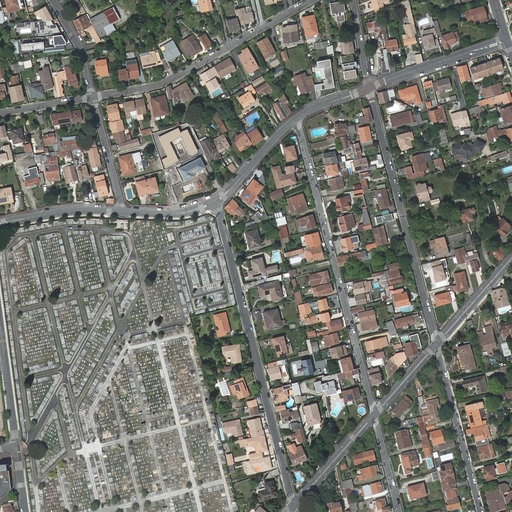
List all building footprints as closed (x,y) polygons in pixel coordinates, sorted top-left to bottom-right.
[(17,0),(5,0),(7,6),(2,7),(2,8),(4,19),(10,18),(9,13),(14,12),(13,10),(16,9),(17,11),(23,9),(21,5),(23,5),(23,3),(19,4),(17,0)] [(209,0),(197,0),(201,12),(212,9),(209,0)] [(330,3),(333,17),(337,17),(337,22),(345,21),(344,13),(346,13),(344,1),(330,3)] [(374,7),(375,11),(391,5),(389,1),(374,7)] [(54,19),(46,6),(39,10),(45,20),(52,19),(54,19)] [(405,45),(416,42),(413,33),(416,32),(410,6),(404,8),(406,14),(407,13),(410,24),(404,25),(406,34),(402,35),(405,45)] [(113,7),(108,9),(115,20),(119,18),(113,7)] [(464,12),(465,17),(471,15),(473,20),(478,18),(480,22),(485,20),(481,7),(464,12)] [(234,10),(238,25),(254,21),(252,12),(245,14),(243,8),(234,10)] [(115,20),(108,9),(103,12),(109,23),(115,20)] [(109,23),(103,12),(90,20),(93,24),(96,31),(109,23)] [(85,15),(74,21),(73,21),(79,32),(80,31),(88,27),(87,26),(90,24),(85,15)] [(310,18),(302,20),(306,36),(318,34),(314,15),(309,16),(310,18)] [(225,19),(228,32),(239,29),(236,18),(230,19),(229,18),(225,19)] [(45,20),(33,21),(34,26),(35,28),(36,28),(37,33),(38,34),(50,33),(50,30),(52,30),(52,33),(61,32),(57,25),(55,24),(52,19),(45,20)] [(378,41),(383,40),(382,30),(380,20),(366,22),(368,32),(376,31),(378,41)] [(113,31),(109,23),(96,31),(101,38),(113,31)] [(99,37),(92,25),(90,26),(91,29),(90,29),(90,31),(95,39),(99,37)] [(282,28),(285,42),(298,41),(296,25),(287,26),(287,27),(282,28)] [(423,35),(421,36),(423,45),(428,43),(429,46),(434,45),(434,46),(439,45),(437,38),(433,39),(432,36),(437,34),(435,27),(422,31),(423,35)] [(197,33),(205,47),(207,45),(211,43),(205,33),(202,35),(200,32),(197,33)] [(443,38),(442,38),(445,48),(450,47),(450,45),(456,42),(452,32),(442,35),(443,38)] [(386,33),(383,33),(384,42),(385,42),(386,51),(397,49),(396,43),(395,39),(387,40),(386,33)] [(64,39),(62,34),(53,35),(54,45),(63,44),(65,44),(64,39)] [(182,41),(189,53),(191,56),(195,53),(194,51),(195,50),(196,53),(200,50),(192,35),(182,41)] [(257,42),(266,58),(276,52),(267,36),(257,42)] [(172,40),(163,45),(166,50),(162,52),(165,58),(161,60),(162,65),(164,72),(170,68),(167,62),(180,54),(172,40)] [(351,40),(340,42),(342,54),(353,52),(351,40)] [(186,55),(189,53),(182,41),(181,42),(182,44),(181,44),(182,47),(186,55)] [(44,48),(44,42),(22,44),(22,50),(36,49),(40,48),(40,49),(44,48)] [(243,53),(240,55),(245,63),(243,64),(248,73),(255,69),(253,66),(256,64),(247,48),(242,51),(243,53)] [(155,54),(142,57),(143,61),(142,61),(144,67),(161,63),(158,50),(154,51),(155,54)] [(422,61),(420,53),(414,54),(416,63),(422,61)] [(342,64),(343,64),(344,71),(343,71),(344,79),(356,77),(355,70),(353,70),(352,62),(353,62),(352,54),(340,56),(342,64)] [(67,55),(61,56),(69,84),(72,83),(72,84),(77,83),(75,73),(72,74),(67,55)] [(381,69),(382,69),(383,73),(389,72),(387,56),(383,56),(383,61),(381,61),(382,68),(380,68),(381,69)] [(218,66),(215,68),(219,76),(220,78),(236,69),(229,58),(217,65),(218,66)] [(472,80),(503,70),(499,58),(469,68),(472,80)] [(330,59),(317,61),(321,84),(314,85),(315,91),(335,88),(330,59)] [(103,73),(103,75),(108,74),(106,60),(96,61),(97,74),(100,73),(103,73)] [(20,71),(18,63),(10,65),(12,72),(20,71)] [(126,64),(128,71),(129,77),(134,76),(134,78),(139,77),(136,63),(126,64)] [(457,67),(461,81),(469,78),(466,65),(457,67)] [(43,70),(38,71),(41,83),(42,89),(52,87),(48,69),(47,69),(46,67),(43,68),(43,70)] [(204,79),(209,89),(212,80),(216,87),(219,86),(215,78),(219,76),(215,68),(206,73),(206,71),(200,74),(203,80),(204,79)] [(120,80),(129,79),(129,77),(128,71),(125,71),(125,69),(118,70),(120,80)] [(66,79),(65,71),(57,73),(57,76),(55,77),(58,96),(63,96),(60,83),(61,82),(61,80),(66,79)] [(302,79),(296,81),(301,94),(311,90),(305,75),(301,76),(302,79)] [(15,83),(18,83),(17,76),(9,77),(11,86),(16,85),(15,83)] [(248,80),(252,86),(264,80),(262,76),(255,80),(253,77),(248,80)] [(436,81),(439,91),(451,88),(449,78),(436,81)] [(267,81),(256,89),(259,93),(263,90),(265,94),(271,90),(267,81)] [(173,97),(174,102),(177,100),(176,98),(181,96),(183,101),(194,96),(186,82),(172,90),(173,97)] [(36,83),(29,85),(31,97),(37,95),(39,95),(40,97),(44,96),(42,89),(41,83),(37,84),(36,83)] [(496,95),(502,93),(499,83),(494,85),(482,89),(485,97),(496,94),(496,95)] [(20,85),(8,88),(11,102),(23,99),(20,85)] [(256,92),(251,85),(249,86),(247,87),(249,91),(238,98),(244,107),(255,101),(251,94),(256,92)] [(413,97),(414,101),(414,103),(421,101),(416,85),(399,90),(401,97),(406,100),(413,97)] [(378,93),(381,103),(390,100),(389,96),(395,95),(394,89),(387,91),(378,93)] [(511,100),(509,92),(508,91),(496,95),(478,101),(479,106),(488,102),(489,104),(493,102),(493,104),(503,100),(504,103),(511,100)] [(150,99),(154,117),(168,113),(164,96),(150,99)] [(145,112),(143,98),(133,100),(134,109),(135,114),(145,112)] [(275,107),(274,108),(281,119),(287,115),(286,115),(291,112),(288,106),(289,105),(285,98),(279,102),(280,104),(277,106),(276,103),(273,105),(275,107)] [(133,100),(123,102),(124,111),(134,109),(133,100)] [(265,100),(262,102),(268,112),(271,109),(265,100)] [(204,102),(199,114),(202,120),(208,109),(207,107),(204,102)] [(111,122),(121,119),(117,104),(109,105),(111,113),(109,114),(111,122)] [(211,104),(207,107),(208,109),(211,115),(214,113),(215,115),(217,114),(211,104)] [(505,115),(511,112),(511,104),(503,108),(505,115)] [(372,121),(368,108),(363,109),(365,116),(359,118),(361,122),(359,123),(360,124),(372,121)] [(430,111),(432,121),(435,121),(439,120),(440,119),(437,109),(430,111)] [(66,112),(57,114),(59,124),(81,121),(79,110),(72,112),(72,115),(67,116),(66,112)] [(457,114),(452,115),(455,125),(463,123),(463,126),(471,124),(467,110),(457,112),(457,114)] [(407,116),(406,112),(396,115),(390,117),(392,126),(409,122),(411,121),(410,115),(407,116)] [(414,114),(418,124),(429,121),(428,119),(422,121),(419,112),(414,114)] [(511,121),(511,112),(505,115),(503,116),(506,123),(511,121)] [(219,126),(218,126),(223,133),(227,130),(217,114),(215,115),(214,113),(212,114),(219,126)] [(57,114),(50,115),(52,125),(59,124),(57,114)] [(202,120),(199,114),(192,127),(192,128),(196,130),(202,120)] [(414,114),(410,115),(411,121),(409,122),(411,127),(418,125),(418,124),(414,114)] [(122,119),(111,122),(113,132),(122,130),(124,130),(122,119)] [(339,124),(334,125),(336,132),(335,132),(336,136),(346,133),(346,134),(347,134),(345,124),(340,126),(339,124)] [(4,125),(0,125),(0,141),(0,142),(8,140),(4,125)] [(249,137),(253,144),(262,138),(259,133),(258,134),(253,126),(251,127),(250,125),(244,129),(247,134),(248,134),(249,136),(249,137)] [(362,142),(371,140),(368,126),(359,128),(362,142)] [(151,127),(141,130),(143,136),(153,133),(151,127)] [(178,128),(159,137),(168,156),(162,160),(165,167),(179,160),(170,142),(181,136),(190,155),(198,151),(187,129),(180,132),(178,128)] [(435,131),(439,145),(447,142),(443,128),(435,131)] [(497,130),(497,129),(490,131),(492,136),(506,132),(507,132),(510,140),(511,138),(511,130),(511,128),(505,129),(505,128),(497,130)] [(21,129),(6,132),(8,141),(13,140),(14,143),(24,141),(21,129)] [(116,143),(125,141),(122,130),(113,132),(115,137),(116,143)] [(252,143),(244,131),(236,136),(237,139),(235,141),(235,143),(236,144),(238,145),(238,147),(240,151),(244,148),(246,149),(248,147),(248,146),(252,143)] [(410,139),(413,138),(411,132),(397,136),(400,150),(412,147),(410,139)] [(221,136),(213,140),(215,143),(220,153),(230,147),(223,133),(220,134),(221,136)] [(42,136),(44,142),(46,141),(47,144),(53,143),(52,140),(54,139),(53,134),(42,136)] [(348,147),(348,145),(347,141),(346,136),(340,137),(343,149),(348,147)] [(29,139),(30,145),(31,147),(32,151),(33,154),(45,153),(44,150),(36,151),(35,147),(36,147),(34,138),(29,139)] [(134,144),(135,146),(140,144),(138,138),(120,144),(121,148),(134,144)] [(75,150),(81,149),(80,139),(64,142),(65,150),(68,149),(75,148),(75,150)] [(221,157),(220,155),(218,153),(216,148),(213,149),(207,139),(200,142),(209,158),(213,155),(216,159),(221,157)] [(452,147),(453,152),(459,151),(463,153),(462,155),(466,158),(468,155),(472,157),(474,153),(474,152),(475,150),(479,152),(484,145),(483,144),(476,140),(473,145),(470,144),(469,146),(464,143),(463,143),(462,145),(460,144),(452,146),(452,147)] [(361,157),(357,143),(350,144),(351,147),(353,152),(354,159),(361,157)] [(0,161),(13,158),(9,144),(2,145),(3,150),(5,149),(6,152),(0,153),(0,161)] [(295,152),(293,145),(284,148),(287,161),(297,158),(296,155),(295,152)] [(97,155),(95,148),(86,148),(92,168),(100,166),(98,157),(97,157),(96,155),(97,155)] [(490,155),(491,159),(507,154),(506,150),(490,155)] [(119,158),(120,163),(121,162),(124,171),(122,171),(124,176),(135,173),(133,165),(137,164),(139,171),(143,170),(142,167),(138,153),(119,158)] [(412,157),(414,165),(422,163),(421,159),(423,158),(422,154),(412,157)] [(340,155),(335,156),(324,158),(325,165),(335,163),(337,163),(342,162),(340,155)] [(50,164),(49,165),(49,171),(44,171),(45,176),(50,176),(54,176),(55,177),(58,177),(57,156),(50,156),(50,164)] [(436,164),(439,163),(441,170),(444,169),(441,157),(435,159),(436,164)] [(179,169),(184,181),(194,176),(193,173),(205,168),(200,158),(181,168),(179,169)] [(353,161),(355,171),(368,168),(365,158),(353,161)] [(405,167),(408,179),(425,174),(424,170),(427,169),(425,162),(422,163),(414,165),(415,172),(412,173),(410,166),(405,167)] [(227,167),(233,174),(237,169),(233,163),(227,167)] [(325,165),(327,175),(337,172),(335,163),(325,165)] [(66,167),(62,168),(64,177),(65,177),(66,182),(75,180),(71,166),(66,167)] [(272,168),(274,175),(281,174),(279,166),(272,168)] [(38,175),(36,167),(28,169),(30,175),(24,176),(26,186),(36,183),(36,185),(41,184),(40,183),(38,175)] [(77,170),(79,179),(84,178),(84,177),(88,176),(86,168),(82,169),(77,170)] [(340,177),(347,175),(346,171),(345,168),(338,169),(340,177)] [(368,177),(367,171),(358,173),(362,188),(361,188),(362,193),(363,193),(363,191),(367,190),(365,178),(368,177)] [(281,174),(274,175),(277,187),(295,182),(293,173),(284,174),(281,175),(281,174)] [(105,183),(102,174),(94,176),(99,193),(102,193),(102,196),(108,194),(106,186),(105,186),(104,183),(105,183)] [(340,177),(329,179),(331,190),(342,188),(340,177)] [(147,192),(147,193),(157,191),(154,178),(144,180),(147,192)] [(139,195),(147,193),(147,192),(144,180),(136,183),(139,195)] [(253,180),(247,188),(255,194),(261,186),(253,180)] [(430,192),(432,190),(431,187),(429,186),(426,187),(425,184),(420,185),(420,183),(416,185),(417,190),(416,190),(418,196),(420,200),(425,199),(425,197),(428,196),(428,193),(430,192)] [(0,202),(8,201),(8,203),(14,201),(11,188),(5,189),(6,190),(0,191),(0,202)] [(255,194),(247,188),(241,197),(249,202),(255,194)] [(387,199),(384,188),(373,190),(378,209),(387,207),(386,199),(387,199)] [(269,193),(272,199),(282,195),(280,189),(269,193)] [(364,193),(366,203),(375,201),(373,191),(364,193)] [(303,202),(305,202),(302,194),(286,200),(288,205),(285,206),(287,212),(290,211),(291,215),(296,213),(306,210),(303,202)] [(335,199),(337,205),(335,205),(337,210),(350,207),(348,202),(346,202),(345,197),(335,199)] [(235,210),(237,212),(240,214),(244,210),(236,203),(233,199),(225,207),(232,214),(233,213),(235,215),(236,213),(234,211),(235,210)] [(470,211),(474,210),(473,207),(459,211),(462,222),(472,219),(471,216),(470,211)] [(370,221),(366,208),(361,209),(364,223),(370,221)] [(259,218),(264,222),(269,221),(266,213),(259,218)] [(339,222),(340,227),(341,226),(342,231),(351,228),(351,227),(354,226),(351,214),(345,215),(344,213),(338,215),(340,222),(339,222)] [(375,217),(377,224),(393,220),(391,213),(375,217)] [(251,217),(259,223),(264,222),(259,218),(254,214),(251,217)] [(299,219),(301,227),(302,227),(303,230),(315,226),(312,215),(299,219)] [(501,218),(498,215),(491,223),(494,226),(501,218)] [(509,225),(501,218),(494,226),(494,227),(504,235),(507,232),(507,231),(510,227),(509,225)] [(372,228),(370,221),(364,223),(362,223),(364,230),(372,228)] [(423,224),(424,229),(434,227),(435,225),(434,222),(432,221),(423,224)] [(285,222),(276,225),(279,238),(283,237),(288,236),(285,222)] [(373,228),(377,245),(387,243),(382,226),(373,228)] [(250,248),(261,245),(257,230),(246,233),(250,248)] [(304,235),(307,246),(320,243),(317,233),(304,235)] [(341,239),(342,245),(341,245),(342,250),(355,246),(354,242),(351,243),(350,237),(341,239)] [(447,253),(444,237),(430,241),(431,246),(433,246),(434,247),(435,246),(437,246),(439,252),(437,252),(436,253),(437,256),(447,253)] [(307,253),(309,260),(323,257),(319,244),(311,246),(312,250),(305,251),(306,253),(307,253)] [(506,252),(500,247),(496,252),(498,253),(495,256),(499,260),(506,252)] [(302,252),(301,248),(285,252),(286,256),(302,252)] [(336,257),(339,266),(368,259),(366,254),(365,251),(336,257)] [(463,253),(456,255),(458,263),(465,261),(463,253)] [(479,259),(478,253),(464,257),(466,263),(471,262),(477,260),(479,259)] [(252,260),(254,270),(248,271),(250,277),(278,270),(277,265),(265,268),(262,257),(252,260)] [(440,259),(430,262),(435,282),(445,279),(440,259)] [(477,260),(471,262),(473,270),(479,269),(477,260)] [(372,274),(372,277),(384,274),(387,286),(390,286),(389,284),(390,284),(391,284),(403,280),(402,275),(399,276),(397,268),(399,267),(398,262),(388,265),(389,270),(372,274)] [(317,273),(320,283),(329,281),(326,271),(317,273)] [(463,287),(467,286),(464,272),(454,274),(458,291),(463,290),(463,287)] [(320,283),(317,273),(308,275),(311,286),(320,283)] [(382,288),(388,287),(387,286),(384,274),(372,277),(373,281),(380,280),(382,288)] [(258,286),(261,295),(270,293),(272,300),(282,298),(278,281),(258,286)] [(352,284),(354,294),(368,290),(366,281),(352,284)] [(315,287),(317,295),(332,291),(330,284),(315,287)] [(393,294),(392,295),(392,297),(394,296),(396,304),(394,305),(395,307),(408,304),(405,292),(403,292),(402,288),(392,291),(393,294)] [(492,292),(497,309),(500,308),(502,312),(508,310),(507,306),(510,305),(506,288),(504,289),(503,288),(496,290),(496,291),(492,292)] [(293,292),(295,299),(296,305),(303,303),(299,291),(293,292)] [(449,291),(434,295),(437,306),(451,301),(449,291)] [(355,296),(357,305),(365,303),(365,302),(368,301),(366,294),(363,294),(355,296)] [(326,298),(308,303),(309,308),(318,305),(320,310),(328,308),(326,298)] [(297,305),(300,319),(306,317),(306,313),(304,304),(297,305)] [(350,308),(351,314),(358,312),(364,311),(363,305),(350,308)] [(267,318),(270,329),(282,326),(281,326),(286,325),(285,321),(280,322),(277,309),(264,312),(265,319),(267,318)] [(364,311),(358,312),(360,322),(361,322),(366,320),(375,319),(373,309),(372,309),(367,310),(364,311)] [(226,312),(222,313),(213,316),(216,327),(218,326),(219,329),(216,330),(217,337),(226,335),(225,332),(230,331),(226,312)] [(329,319),(328,312),(306,317),(300,319),(301,323),(309,321),(310,323),(329,319)] [(394,319),(396,327),(413,323),(413,322),(420,320),(418,313),(394,319)] [(329,322),(329,321),(326,321),(327,324),(330,323),(332,331),(342,329),(339,320),(329,322)] [(366,320),(361,322),(363,330),(377,326),(375,320),(370,321),(370,320),(366,321),(366,320)] [(395,329),(392,320),(386,323),(389,331),(395,329)] [(502,328),(504,335),(511,333),(511,325),(510,326),(509,324),(508,323),(506,324),(506,325),(506,327),(502,328)] [(478,333),(482,350),(487,349),(487,351),(488,355),(490,355),(490,356),(492,356),(492,354),(494,354),(493,350),(492,347),(496,346),(491,327),(485,328),(487,335),(488,339),(485,340),(484,336),(482,332),(478,333)] [(323,336),(325,345),(328,344),(329,345),(339,342),(336,333),(323,336)] [(409,335),(411,341),(420,339),(418,333),(409,335)] [(277,344),(274,345),(274,347),(275,347),(277,346),(278,347),(276,348),(277,352),(286,349),(283,336),(274,338),(275,343),(276,343),(277,344)] [(365,342),(367,350),(387,345),(385,337),(365,342)] [(406,347),(402,348),(403,351),(405,356),(417,353),(414,340),(405,343),(406,347)] [(222,346),(223,356),(231,355),(232,362),(241,361),(238,344),(222,346)] [(508,344),(502,345),(505,356),(510,354),(508,344)] [(344,345),(330,348),(332,358),(346,355),(346,353),(347,353),(345,348),(344,345)] [(458,348),(462,366),(465,366),(466,371),(476,369),(470,345),(466,347),(458,348)] [(385,366),(388,378),(406,357),(403,351),(396,353),(393,357),(392,356),(388,360),(389,361),(385,366)] [(311,358),(301,360),(304,375),(314,373),(311,358)] [(338,361),(339,363),(341,362),(343,368),(340,369),(341,371),(352,368),(349,358),(338,361)] [(267,364),(271,380),(284,376),(281,365),(278,366),(277,361),(267,364)] [(509,375),(508,370),(507,367),(507,366),(500,368),(502,376),(509,375)] [(359,376),(357,368),(344,371),(346,377),(347,376),(348,378),(349,378),(349,376),(354,375),(354,377),(359,376)] [(375,368),(367,370),(371,385),(375,384),(378,383),(381,382),(379,371),(375,372),(375,368)] [(317,381),(319,390),(324,389),(325,394),(335,392),(332,379),(337,378),(336,374),(322,378),(322,380),(317,381)] [(241,380),(243,379),(242,375),(235,378),(236,381),(230,383),(234,393),(236,392),(238,397),(248,393),(246,386),(244,386),(243,385),(242,385),(242,384),(243,383),(241,380)] [(463,382),(465,388),(477,385),(479,393),(488,391),(484,376),(463,382)] [(294,396),(300,394),(297,382),(291,383),(294,396)] [(273,389),(274,393),(275,397),(276,402),(287,399),(286,395),(287,395),(286,389),(291,387),(290,384),(282,386),(282,387),(273,389)] [(342,391),(344,401),(360,398),(357,387),(342,391)] [(406,397),(396,408),(393,412),(399,417),(401,415),(412,402),(406,397)] [(247,400),(249,406),(256,404),(255,398),(247,400)] [(422,399),(418,400),(420,407),(421,410),(422,410),(425,421),(427,421),(428,425),(439,422),(435,407),(438,406),(437,400),(426,403),(427,407),(424,407),(422,399)] [(302,406),(308,425),(321,422),(316,402),(302,406)] [(468,411),(472,427),(489,423),(488,421),(486,422),(486,420),(482,421),(478,408),(485,407),(484,402),(469,406),(468,408),(469,411),(468,411)] [(293,418),(299,417),(297,409),(295,410),(295,409),(287,411),(288,413),(281,415),(282,418),(293,416),(293,418)] [(251,437),(262,435),(261,430),(259,418),(248,420),(251,437)] [(231,432),(232,436),(242,434),(239,420),(232,421),(233,423),(230,423),(228,422),(222,424),(224,431),(227,433),(231,432)] [(491,437),(487,425),(482,426),(467,430),(469,435),(475,433),(477,441),(479,446),(490,443),(489,438),(491,437)] [(419,427),(423,442),(424,441),(428,440),(425,429),(426,429),(426,426),(420,427),(419,427)] [(408,430),(394,434),(396,439),(409,436),(408,430)] [(441,431),(431,433),(434,446),(439,445),(441,451),(455,448),(453,441),(444,443),(441,431)] [(264,452),(268,451),(265,434),(264,434),(262,435),(251,437),(239,440),(240,443),(242,442),(243,445),(245,444),(250,443),(250,446),(252,446),(256,448),(257,453),(249,455),(250,460),(264,457),(263,454),(263,452),(264,452)] [(409,436),(396,439),(399,450),(412,447),(411,444),(409,445),(407,438),(410,438),(409,436)] [(480,449),(483,460),(492,457),(492,458),(496,457),(493,445),(489,446),(489,447),(480,449)] [(290,450),(288,451),(293,464),(306,459),(301,446),(296,448),(290,450)] [(372,451),(358,455),(358,458),(355,459),(355,462),(354,463),(355,465),(375,460),(372,451)] [(416,459),(415,456),(411,457),(410,453),(400,455),(405,475),(411,473),(410,468),(416,466),(416,464),(418,464),(417,459),(416,459)] [(452,453),(440,456),(442,461),(453,458),(452,453)] [(226,455),(228,465),(234,464),(232,454),(226,455)] [(250,460),(245,461),(248,473),(255,472),(254,467),(260,466),(261,471),(272,468),(270,456),(250,460)] [(484,469),(485,472),(486,477),(487,477),(488,480),(498,478),(497,475),(507,472),(504,463),(498,465),(499,469),(495,470),(494,466),(484,469)] [(450,465),(437,469),(438,472),(439,479),(443,492),(449,491),(454,490),(456,489),(454,482),(452,481),(452,480),(454,479),(450,465)] [(362,470),(364,478),(363,478),(363,480),(376,476),(375,471),(378,471),(377,467),(374,467),(362,470)] [(0,498),(11,490),(9,472),(0,473),(0,498)] [(275,491),(272,481),(264,483),(266,489),(258,491),(260,499),(274,496),(273,491),(275,491)] [(368,486),(371,496),(382,493),(380,488),(381,488),(380,483),(368,486)] [(407,488),(410,498),(416,497),(416,498),(426,496),(423,484),(407,488)] [(500,489),(499,490),(487,493),(489,501),(490,505),(492,511),(495,511),(496,511),(506,509),(505,504),(507,504),(509,503),(511,502),(511,491),(510,492),(508,486),(506,486),(506,484),(499,485),(500,489)] [(457,500),(454,490),(449,491),(449,492),(446,493),(447,500),(446,501),(446,503),(448,502),(450,511),(460,509),(457,500)] [(381,511),(388,511),(390,511),(388,507),(386,508),(384,499),(372,502),(372,504),(370,504),(371,509),(374,509),(374,511),(381,510),(381,511)]
